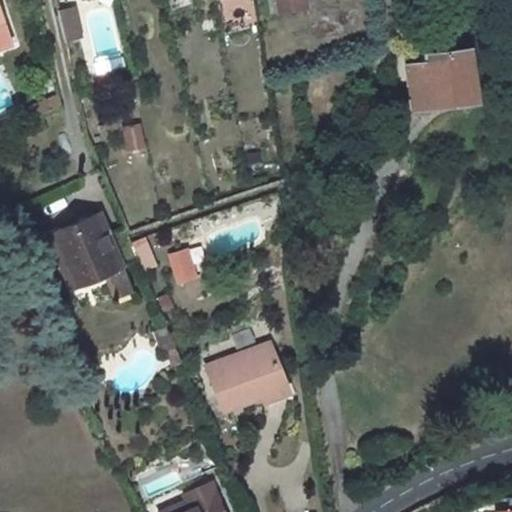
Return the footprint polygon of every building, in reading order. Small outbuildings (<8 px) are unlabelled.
[(250,0),(219,0),(221,27),(252,25),(250,0)] [(278,0),(280,11),(305,6),(304,0),(278,0)] [(59,26),(71,24),(68,10),(55,12),(59,26)] [(414,108),(475,97),(468,48),(445,51),(446,59),(422,62),(407,64),(414,108)] [(422,54),(422,62),(446,59),(445,51),(422,54)] [(123,150),(143,149),(141,123),(121,124),(123,150)] [(98,213),(46,235),(69,291),(122,269),(98,213)] [(145,244),(132,249),(141,268),(153,263),(145,244)] [(186,249),(170,255),(179,280),(195,275),(186,249)] [(156,349),(171,348),(170,331),(156,331),(156,349)] [(271,337),(207,359),(224,405),(261,392),(258,385),(285,376),(271,337)] [(288,388),(285,376),(258,385),(261,392),(262,397),(288,388)] [(218,499),(211,482),(183,495),(186,501),(161,511),(223,511),(220,505),(211,509),(209,503),(218,499)]
